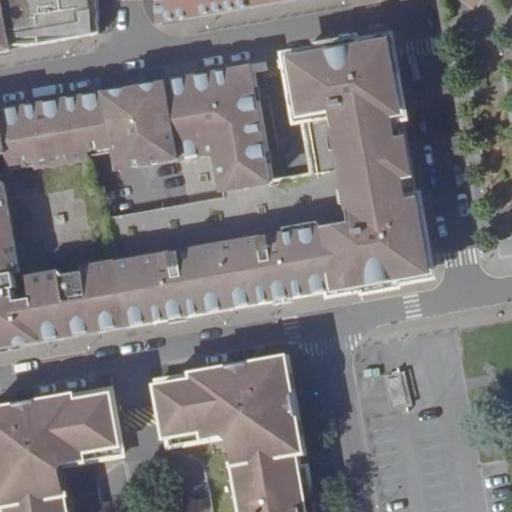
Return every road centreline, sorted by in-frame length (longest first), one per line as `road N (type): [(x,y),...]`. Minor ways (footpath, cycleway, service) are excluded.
road 1 (residential): [(0,381),(325,322)]
road 2 (residential): [(467,296),(414,6)]
road 3 (residential): [(131,60),(414,6)]
road 4 (residential): [(325,322),(356,511)]
road 5 (residential): [(325,322),(467,296)]
road 6 (residential): [(0,83),(131,60)]
